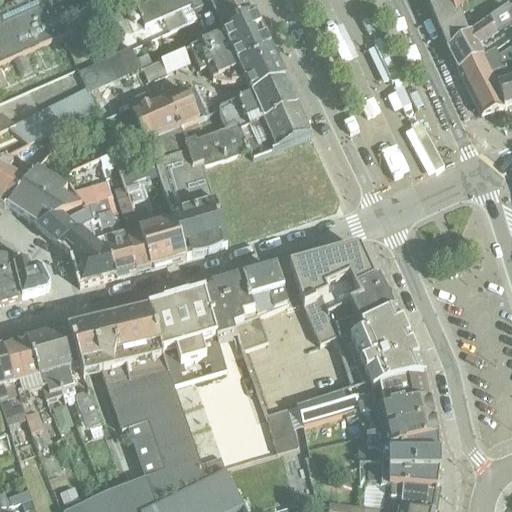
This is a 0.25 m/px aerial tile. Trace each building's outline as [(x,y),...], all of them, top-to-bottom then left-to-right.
[(31,0),(0,13),(0,64),(89,26),(77,0),(31,0)] [(207,0),(213,11),(236,0),(207,0)] [(236,0),(213,11),(223,33),(255,17),(247,0),(236,0)] [(426,0),(440,34),(445,32),(446,31),(461,17),(476,8),(489,0),(426,0)] [(468,38),(447,51),(447,52),(458,74),(488,59),(483,50),(511,32),(511,17),(507,10),(468,38)] [(223,33),(252,95),(286,80),(255,17),(223,33)] [(445,32),(440,34),(447,51),(468,38),(461,17),(446,31),(445,32)] [(159,58),(166,78),(192,69),(186,49),(159,58)] [(488,59),(458,74),(481,120),(504,113),(497,89),(511,83),(511,50),(497,58),(496,55),(488,59)] [(252,95),(263,120),(297,106),(286,80),(252,95)] [(511,83),(497,89),(504,113),(511,110),(511,83)] [(184,92),(132,114),(143,142),(196,120),(184,92)] [(23,147),(96,116),(87,95),(14,126),(23,147)] [(227,130),(245,122),(237,102),(219,109),(227,130)] [(263,120),(276,153),(311,139),(297,106),(263,120)] [(265,195),(282,188),(324,171),(311,139),(276,153),(252,163),(265,195)] [(195,143),(184,146),(190,167),(201,164),(195,143)] [(24,178),(0,162),(0,203),(6,207),(24,178)] [(24,178),(6,207),(35,225),(60,216),(80,208),(62,197),(66,191),(30,168),(24,178)] [(287,201),(278,205),(287,227),(332,212),(339,199),(324,171),(282,188),(287,201)] [(229,214),(239,244),(287,227),(278,205),(276,198),(229,214)] [(174,222),(186,261),(226,248),(211,201),(171,214),(174,222)] [(60,216),(35,225),(59,244),(76,231),(60,216)] [(174,222),(137,233),(148,271),(186,261),(174,222)] [(76,231),(59,244),(71,253),(78,286),(116,281),(107,251),(76,231)] [(137,233),(105,243),(107,251),(116,281),(148,271),(137,233)] [(304,310),(322,348),(335,342),(320,300),(329,298),(325,288),(348,277),(354,288),(376,279),(361,253),(356,251),(325,260),(291,267),(304,310)] [(23,263),(9,264),(20,303),(48,295),(39,271),(23,263)] [(275,270),(244,280),(257,320),(287,310),(275,270)] [(376,279),(354,288),(359,300),(347,304),(356,326),(393,312),(381,277),(376,279)] [(244,280),(200,293),(214,339),(235,333),(241,352),(263,346),(257,320),(244,280)] [(200,293),(148,309),(160,353),(171,350),(176,367),(206,359),(201,342),(214,339),(200,293)] [(148,309),(67,332),(77,368),(82,382),(101,377),(162,360),(160,353),(148,309)] [(418,379),(393,312),(356,326),(362,333),(351,337),(373,395),(380,393),(418,379)] [(67,332),(25,343),(36,378),(40,391),(45,389),(48,397),(73,389),(67,371),(77,368),(67,332)] [(25,343),(1,350),(12,385),(36,378),(25,343)] [(1,350),(0,350),(0,388),(12,385),(1,350)] [(162,360),(101,377),(121,435),(130,431),(147,481),(157,508),(207,483),(162,360)] [(418,379),(380,393),(384,405),(379,407),(389,446),(436,437),(429,403),(418,379)] [(351,392),(287,412),(292,430),(357,411),(351,392)] [(76,400),(87,434),(101,430),(89,395),(76,400)] [(265,418),(277,456),(298,450),(292,430),(287,412),(265,418)] [(35,417),(25,421),(31,437),(41,433),(35,417)] [(436,437),(389,446),(388,463),(388,469),(437,471),(436,437)] [(381,468),(359,468),(358,488),(402,489),(436,490),(437,471),(388,469),(388,463),(382,462),(381,468)] [(157,508),(149,511),(241,511),(244,511),(224,474),(207,483),(157,508)] [(104,495),(65,511),(149,511),(157,508),(147,481),(104,495)] [(433,511),(436,490),(402,489),(400,511),(433,511)]
